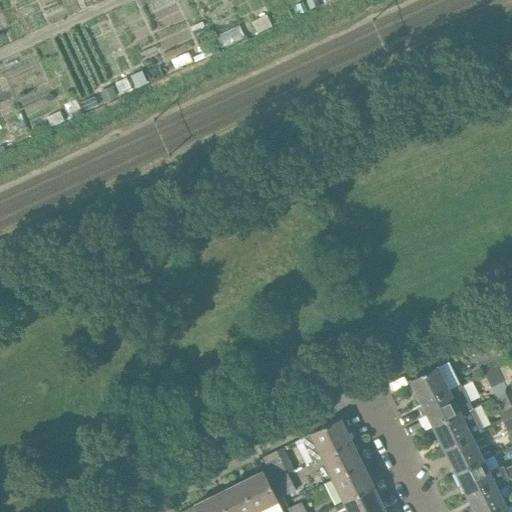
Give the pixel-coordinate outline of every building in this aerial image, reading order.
[(303,2),(296,5),(300,13),(307,10),(303,2)] [(112,86),(100,91),(106,103),(117,98),(112,86)] [(511,319),(480,336),(495,366),(510,358),(507,352),(494,359),(488,346),(511,333),(511,319)] [(483,371),(495,366),(480,336),(462,345),(468,356),(474,353),(483,371)] [(511,363),(510,358),(495,366),(500,375),(501,374),(506,385),(511,382),(511,363)] [(421,402),(448,388),(437,366),(410,380),(421,402)] [(500,375),(495,366),(483,371),(488,381),(500,375)] [(460,412),(448,388),(421,402),(432,426),(460,412)] [(502,419),(511,414),(511,407),(505,392),(495,397),(502,412),(499,413),(502,419)] [(432,426),(443,448),(471,435),(484,428),(473,406),(460,412),(432,426)] [(511,414),(502,419),(511,440),(511,414)] [(301,438),(312,461),(321,457),(352,441),(347,431),(347,432),(341,420),(340,418),(301,438)] [(472,437),(471,435),(443,448),(455,472),(464,467),(482,458),(472,437)] [(352,441),(321,457),(333,479),(363,465),(356,452),(357,452),(352,441)] [(266,463),(274,480),(287,473),(279,456),(266,463)] [(482,458),(455,472),(466,495),(494,482),(508,475),(503,465),(489,472),(482,458)] [(363,465),(333,479),(344,502),(375,487),(370,477),(369,477),(363,465)] [(240,482),(254,511),(278,501),(263,471),(263,470),(252,475),(252,476),(240,482)] [(296,490),(287,473),(274,480),(283,497),(296,490)] [(254,511),(240,482),(227,488),(227,487),(217,492),(226,511),(254,511)] [(492,511),(506,505),(494,482),(466,495),(474,511),(492,511)] [(344,502),(348,511),(381,511),(385,510),(379,497),(380,497),(375,487),(344,502)] [(194,504),(195,505),(197,511),(226,511),(217,492),(207,497),(207,498),(196,504),(195,503),(194,504)] [(288,508),(290,511),(306,511),(301,502),(288,508)]
